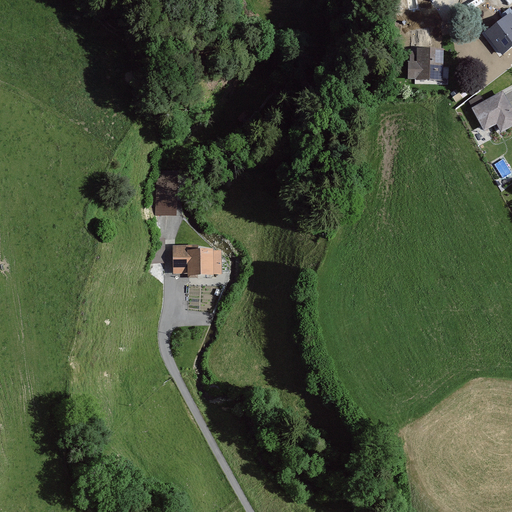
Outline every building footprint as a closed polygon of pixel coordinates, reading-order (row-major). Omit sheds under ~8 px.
[(511,20),(509,17),(487,34),(503,54),(511,47),(511,20)] [(432,43),(426,30),(418,33),(424,46),(432,43)] [(442,83),(442,51),(416,50),(416,53),(409,53),(409,81),(416,82),(416,83),(442,83)] [(511,127),(511,114),(502,94),(470,110),(482,133),(495,126),(499,134),(511,127)] [(177,174),(157,174),(155,216),(175,217),(177,174)] [(155,261),(164,262),(167,242),(157,241),(155,261)] [(191,253),(190,246),(172,247),(173,276),(186,276),(186,280),(213,279),(213,277),(221,277),(220,253),(212,254),(212,252),(191,253)]
